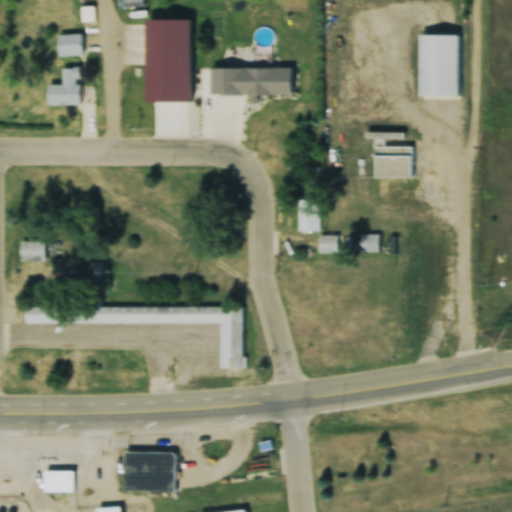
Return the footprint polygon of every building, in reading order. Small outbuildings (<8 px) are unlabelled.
[(58,35),(58,57),(82,57),(82,35),(58,35)] [(459,99),(459,35),(420,35),(420,99),(459,99)] [(48,86),(48,107),(80,107),(80,68),(62,68),(62,86),(48,86)] [(211,95),(292,95),(293,69),(211,69),(211,95)] [(153,79),(136,79),(136,89),(153,89),(153,79)] [(138,105),(156,105),(156,97),(138,97),(138,105)] [(384,148),(384,140),(376,140),(376,179),(413,179),(413,148),(384,148)] [(299,232),(321,232),(321,200),(299,200),(299,232)] [(340,245),(346,245),(346,235),(320,235),(320,254),(340,254),(340,245)] [(379,235),(359,235),(359,252),(379,252),(379,235)] [(20,262),(45,262),(45,241),(20,241),(20,262)] [(441,241),(400,241),(400,251),(441,251),(441,241)] [(400,315),(431,315),(431,255),(400,255),(400,315)] [(25,325),(221,324),(221,369),(243,369),(243,307),(25,307),(25,325)] [(400,322),(400,333),(422,332),(422,322),(400,322)] [(126,453),(126,493),(176,493),(176,453),(126,453)] [(74,471),(46,471),(46,493),(74,493),(74,471)]
